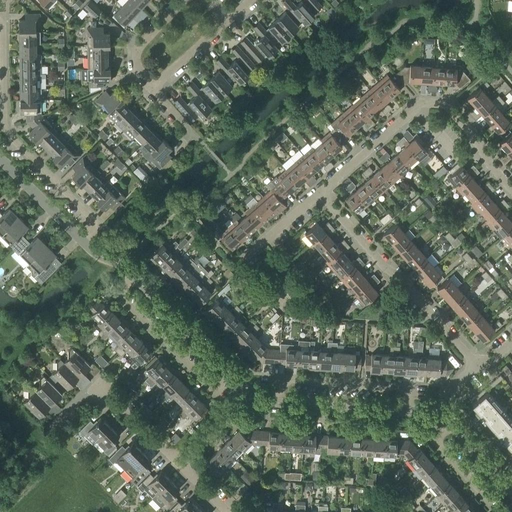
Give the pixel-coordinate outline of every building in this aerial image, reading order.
[(95,17),(101,11),(90,0),(84,7),(95,17)] [(136,15),(142,9),(132,0),(127,0),(122,6),(132,16),(135,13),(136,15)] [(132,0),(142,9),(147,3),(146,2),(147,0),(132,0)] [(302,19),(293,9),(296,7),(289,0),(284,0),(282,2),(290,11),(287,14),(285,12),(277,20),(290,35),(299,27),(296,25),(302,20),(302,19)] [(321,6),(315,0),(305,0),(306,1),(303,3),(301,1),(296,7),(293,9),(302,19),(302,20),(306,24),(315,16),(313,14),(321,6)] [(126,26),(132,20),(130,18),(132,16),(122,6),(114,15),(126,26)] [(19,33),(21,33),(36,32),(36,21),(40,21),(40,14),(27,15),(27,20),(25,20),(19,21),(19,33)] [(290,35),(277,20),(268,27),(270,29),(267,32),(259,23),(253,28),(262,37),(264,35),(274,45),(279,40),(282,42),(290,35)] [(101,34),(101,28),(88,28),(88,35),(87,35),(87,46),(107,46),(107,47),(110,47),(109,34),(101,34)] [(40,44),(40,32),(36,32),(21,33),(21,36),(19,36),(20,44),(36,44),(40,44)] [(274,45),(264,35),(262,37),(256,42),(258,44),(254,47),(246,37),(241,42),(258,62),(267,54),(269,57),(278,49),(274,45)] [(36,44),(20,44),(20,52),(22,52),(22,55),(36,55),(36,44)] [(107,49),(107,47),(107,46),(87,46),(87,58),(109,57),(109,49),(107,49)] [(255,65),(237,46),(232,50),(240,60),(237,63),(235,61),(229,66),(227,68),(236,79),(240,83),(248,75),(246,73),(255,65)] [(22,59),(20,59),(20,67),(42,67),(42,55),(36,55),(22,55),(22,59)] [(236,79),(227,68),(229,66),(221,56),(215,61),(224,71),(221,73),(219,71),(210,79),(224,94),(232,86),(230,84),(236,79)] [(108,69),(108,68),(108,66),(110,65),(109,57),(87,58),(87,69),(108,69)] [(445,68),(445,65),(445,64),(433,63),(433,67),(432,83),(443,84),(444,68),(445,68)] [(361,64),(355,70),(354,71),(358,76),(365,69),(361,64)] [(462,71),(462,68),(460,66),(456,66),(456,65),(445,64),(445,65),(445,68),(444,68),(443,84),(456,84),(460,89),(470,79),(462,71)] [(420,82),(421,66),(410,65),(410,67),(404,67),(395,75),(404,85),(409,81),(420,82)] [(432,83),(433,67),(421,66),(420,82),(432,83)] [(42,67),(20,67),(20,75),(22,75),(22,78),(41,78),(45,78),(45,74),(42,74),(42,67)] [(110,81),(110,68),(108,68),(108,69),(87,69),(87,81),(89,81),(89,87),(102,87),(102,81),(110,81)] [(404,85),(395,75),(390,79),(387,75),(378,83),(391,97),(404,85)] [(22,82),(20,82),(20,90),(37,89),(41,89),(41,78),(22,78),(22,82)] [(224,94),(210,79),(202,86),(204,89),(200,91),(192,82),(187,87),(195,96),(198,94),(207,104),(213,99),(215,101),(224,94)] [(382,105),(391,97),(378,83),(370,90),(382,105)] [(476,108),(488,97),(479,88),(467,98),(476,108)] [(37,89),(20,90),(20,98),(22,98),(22,100),(22,101),(37,101),(41,101),(41,89),(37,89)] [(374,112),(382,105),(370,90),(361,98),(374,112)] [(123,100),(114,91),(109,97),(104,93),(95,102),(100,106),(103,103),(110,111),(111,111),(121,101),(122,102),(123,100)] [(207,104),(198,94),(195,96),(189,101),(191,103),(188,106),(180,97),(174,102),(192,121),(200,114),(203,116),(211,108),(207,104)] [(498,104),(502,100),(498,95),(494,99),(498,104)] [(484,117),(496,106),(488,97),(476,108),(484,117)] [(371,127),(375,123),(369,117),(374,112),(361,98),(353,106),(365,120),(367,122),(371,127)] [(26,118),(29,118),(29,121),(41,116),(41,112),(41,102),(48,102),(48,100),(41,101),(37,101),(22,101),(22,100),(20,101),(20,105),(20,113),(26,113),(26,118)] [(124,104),(122,102),(121,101),(111,111),(110,111),(107,114),(115,123),(131,108),(125,102),(124,104)] [(357,127),(365,120),(353,106),(344,113),(357,127)] [(492,126),(504,115),(496,106),(484,117),(492,126)] [(315,116),(319,113),(314,107),(311,110),(315,116)] [(124,131),(137,117),(135,115),(136,113),(131,108),(115,123),(124,131)] [(343,140),(357,127),(344,113),(330,125),(334,129),(343,140)] [(500,135),(507,128),(506,127),(510,123),(504,115),(492,126),(500,135)] [(37,142),(39,140),(51,127),(43,119),(44,118),(41,116),(29,121),(34,127),(29,133),(37,142)] [(140,120),(137,117),(124,131),(132,139),(135,136),(135,135),(147,124),(141,118),(140,120)] [(143,143),(153,133),(151,131),(152,130),(147,124),(135,135),(135,136),(143,143)] [(45,149),(60,135),(51,127),(39,140),(41,142),(40,144),(45,149)] [(503,148),(511,140),(511,133),(507,128),(500,135),(503,139),(499,143),(503,148)] [(333,155),(342,147),(339,143),(343,140),(334,129),(320,141),(322,143),(333,155)] [(156,136),(153,133),(143,143),(138,148),(142,152),(142,153),(142,154),(143,155),(143,156),(144,157),(145,158),(151,152),(163,140),(157,134),(156,136)] [(55,156),(65,146),(68,143),(60,135),(45,149),(51,155),(53,154),(54,156),(55,156)] [(410,143),(404,137),(400,140),(404,144),(406,147),(417,159),(419,162),(428,154),(415,139),(410,143)] [(159,169),(161,167),(170,158),(166,154),(172,148),(163,139),(163,140),(151,152),(145,158),(146,159),(147,160),(149,160),(150,161),(151,161),(159,169)] [(511,157),(511,156),(511,140),(503,148),(511,157)] [(67,160),(72,164),(81,155),(76,151),(68,143),(65,146),(55,156),(54,156),(53,157),(62,166),(67,160)] [(324,163),(333,155),(322,143),(314,150),(324,163)] [(408,166),(417,159),(406,147),(398,154),(408,166)] [(316,170),(324,163),(314,150),(312,148),(303,156),(316,170)] [(402,176),(410,169),(408,166),(398,154),(389,162),(402,176)] [(313,184),(317,181),(311,174),(316,170),(303,156),(295,163),(313,184)] [(81,186),(83,184),(82,183),(95,170),(87,162),(83,158),(74,166),(78,171),(72,177),(81,186)] [(121,171),(125,166),(121,161),(116,166),(121,171)] [(393,184),(402,176),(389,162),(380,169),(391,181),(391,182),(393,184)] [(313,184),(295,163),(286,171),(298,185),(304,180),(310,187),(313,184)] [(472,173),(477,169),(473,165),(467,171),(462,166),(447,179),(455,188),(470,175),(472,173)] [(89,193),(100,181),(96,177),(100,173),(96,169),(95,170),(82,183),(83,184),(85,186),(83,187),(89,193)] [(385,191),(393,184),(391,182),(391,181),(380,169),(372,177),(382,189),(383,188),(385,191)] [(276,177),(271,181),(285,196),(298,185),(286,171),(277,178),(276,177)] [(465,194),(477,183),(470,175),(455,188),(462,196),(465,194)] [(382,189),(372,177),(363,184),(374,196),(373,197),(375,199),(385,191),(383,188),(382,189)] [(98,199),(113,185),(109,181),(104,185),(100,181),(89,193),(95,199),(96,197),(98,199)] [(262,198),(275,212),(277,215),(285,207),(280,201),(284,198),(285,196),(271,181),(266,185),(270,191),(262,198)] [(473,203),(485,192),(477,183),(465,194),(472,202),(473,203)] [(365,204),(373,197),(374,196),(363,184),(354,192),(365,204)] [(115,208),(124,199),(125,198),(113,185),(98,199),(96,201),(105,210),(111,204),(115,208)] [(365,204),(354,192),(346,199),(358,214),(367,206),(365,204)] [(480,211),(492,200),(485,192),(473,203),(472,202),(469,204),(477,213),(480,211)] [(231,198),(228,194),(223,198),(226,202),(231,198)] [(429,195),(424,199),(431,208),(436,204),(429,195)] [(253,198),(250,201),(266,220),(274,214),(275,212),(262,198),(257,202),(253,198)] [(488,220),(500,209),(492,200),(480,211),(487,219),(488,220)] [(258,227),(266,220),(250,201),(246,204),(250,208),(245,213),(247,215),(258,227)] [(120,203),(115,208),(119,211),(124,206),(120,203)] [(0,233),(1,235),(18,218),(9,209),(1,216),(0,214),(0,233)] [(492,231),(507,218),(500,209),(488,220),(487,219),(484,222),(492,231)] [(380,221),(383,225),(391,218),(388,214),(380,221)] [(249,235),(258,227),(247,215),(239,223),(249,235)] [(230,230),(241,242),(249,235),(239,223),(237,221),(233,216),(229,219),(233,224),(228,228),(230,230)] [(14,250),(25,239),(21,235),(28,228),(18,218),(1,235),(11,244),(9,246),(14,250)] [(501,239),(503,237),(511,228),(511,222),(507,218),(492,231),(500,239),(501,239)] [(447,225),(454,233),(460,227),(453,220),(447,225)] [(309,246),(313,243),(325,232),(317,223),(304,235),(303,237),(303,240),(309,246)] [(392,243),(404,233),(396,224),(384,234),(392,243)] [(241,242),(230,230),(228,228),(223,232),(219,228),(215,231),(219,236),(221,238),(232,250),(241,242)] [(508,248),(511,244),(511,228),(503,237),(501,239),(500,239),(508,248)] [(404,233),(392,243),(399,252),(411,241),(410,240),(415,236),(409,229),(404,233)] [(321,252),(333,241),(325,232),(313,243),(321,252)] [(461,233),(457,237),(461,242),(465,238),(461,233)] [(442,244),(446,240),(442,236),(438,240),(442,244)] [(37,237),(34,239),(29,244),(25,239),(14,250),(19,255),(20,254),(29,263),(46,246),(37,237)] [(170,247),(161,238),(147,251),(151,255),(149,257),(157,265),(177,245),(174,242),(170,247)] [(176,253),(189,241),(185,238),(177,246),(177,245),(157,265),(165,273),(181,258),(176,253)] [(342,248),(347,244),(344,240),(337,246),(333,241),(321,252),(328,260),(340,249),(342,248)] [(407,260),(419,250),(411,241),(399,252),(407,260)] [(195,249),(201,254),(207,249),(201,243),(195,249)] [(56,256),(51,251),(46,246),(29,263),(25,267),(30,272),(30,275),(39,285),(40,284),(40,285),(54,271),(52,268),(53,267),(49,263),(53,258),(56,256)] [(336,269),(348,258),(340,249),(328,260),(325,262),(333,271),(335,269),(336,269)] [(414,269),(426,258),(419,250),(407,260),(414,269)] [(355,267),(357,265),(362,261),(359,257),(352,263),(348,258),(336,269),(335,269),(333,271),(340,280),(355,267)] [(186,263),(181,258),(165,273),(173,281),(173,282),(187,268),(189,266),(193,262),(190,259),(186,263)] [(422,277),(434,267),(426,258),(414,269),(422,277)] [(200,262),(196,259),(193,262),(189,266),(187,268),(173,282),(182,290),(184,288),(183,287),(195,276),(202,269),(198,264),(200,262)] [(351,286),(363,275),(355,267),(340,280),(347,288),(350,286),(351,286)] [(430,286),(442,276),(434,267),(422,277),(430,286)] [(494,277),(498,274),(492,267),(488,270),(494,277)] [(192,296),(209,278),(213,274),(210,271),(207,274),(202,269),(195,276),(183,287),(184,288),(192,296)] [(358,294),(370,284),(363,275),(351,286),(358,294)] [(200,304),(214,290),(208,285),(213,281),(209,278),(192,296),(200,304)] [(445,298),(457,287),(449,278),(437,289),(445,298)] [(212,320),(214,318),(226,307),(225,307),(228,304),(223,299),(227,296),(225,294),(231,288),(228,284),(218,295),(219,296),(217,298),(211,304),(204,312),(212,320)] [(364,305),(364,304),(378,293),(370,284),(358,294),(356,296),(364,305)] [(453,306),(465,296),(457,287),(445,298),(453,306)] [(499,296),(504,292),(500,288),(491,297),(490,298),(493,301),(499,296)] [(263,302),(266,299),(258,291),(257,292),(255,294),(254,294),(263,302)] [(460,315),(472,305),(465,296),(453,306),(460,315)] [(102,304),(97,300),(87,310),(100,323),(98,325),(112,312),(114,309),(105,301),(102,304)] [(468,324),(480,313),(472,305),(460,315),(468,324)] [(222,326),(234,315),(226,307),(214,318),(222,326)] [(236,313),(234,315),(222,326),(230,334),(242,323),(237,318),(243,312),(240,309),(236,313)] [(112,312),(98,325),(103,330),(98,334),(102,337),(108,331),(109,331),(120,320),(112,312)] [(475,332),(487,322),(480,313),(468,324),(475,332)] [(102,337),(98,340),(102,343),(108,337),(114,342),(128,328),(120,320),(109,331),(108,331),(102,337)] [(252,329),(256,325),(252,321),(246,327),(242,323),(230,334),(228,337),(236,344),(238,342),(250,331),(252,329)] [(483,341),(495,331),(487,322),(475,332),(483,341)] [(128,328),(114,342),(118,346),(114,350),(119,354),(123,350),(122,349),(124,347),(125,348),(136,336),(128,328)] [(244,353),(247,351),(258,339),(250,331),(238,342),(236,344),(244,353)] [(136,336),(125,348),(132,355),(129,357),(130,358),(147,342),(146,342),(144,344),(136,336)] [(274,364),(275,350),(268,350),(258,339),(247,351),(255,359),(256,358),(262,363),(274,364)] [(309,347),(310,341),(305,341),(299,340),(298,345),(297,365),(308,366),(309,350),(309,347)] [(320,367),(320,370),(331,371),(331,368),(333,340),(332,340),(328,340),(327,347),(320,347),(320,351),(321,351),(320,367)] [(147,342),(130,358),(134,362),(131,366),(134,370),(154,350),(147,342)] [(418,354),(418,342),(414,342),(413,357),(406,357),(405,376),(416,376),(416,373),(417,357),(417,354),(418,354)] [(331,368),(331,371),(342,372),(343,369),(344,353),(343,353),(336,352),(337,343),(333,343),(331,368)] [(275,350),(274,364),(297,365),(298,345),(281,344),(280,350),(275,350)] [(394,356),(395,353),(395,347),(390,346),(389,356),(383,355),(382,371),(393,372),(394,356)] [(79,378),(84,374),(82,372),(89,365),(72,347),(68,352),(68,359),(64,363),(79,378)] [(360,370),(361,356),(355,355),(355,353),(356,350),(344,349),(343,353),(344,353),(343,369),(360,370)] [(308,366),(308,369),(320,370),(320,367),(321,351),(320,351),(314,350),(309,350),(308,366)] [(382,371),(383,355),(371,354),(371,356),(365,356),(364,370),(370,370),(370,373),(382,374),(382,371)] [(446,375),(453,369),(447,361),(441,361),(441,356),(429,355),(428,358),(429,358),(428,374),(446,375)] [(149,385),(155,379),(169,364),(160,356),(144,371),(149,377),(143,383),(147,387),(149,385)] [(406,357),(394,356),(393,372),(393,375),(405,376),(406,357)] [(429,358),(428,358),(417,357),(416,373),(428,374),(429,358)] [(75,382),(79,378),(64,363),(61,359),(57,363),(57,370),(50,377),(56,383),(58,380),(66,388),(73,380),(75,382)] [(160,388),(163,386),(175,375),(174,374),(176,372),(169,364),(155,379),(149,385),(151,387),(155,383),(160,388)] [(164,401),(175,391),(183,383),(175,375),(163,386),(167,390),(161,397),(163,399),(164,401)] [(490,426),(505,412),(488,392),(503,379),(500,375),(470,402),(473,405),(472,405),(490,426)] [(47,379),(44,376),(40,380),(40,387),(36,391),(51,406),(55,402),(53,400),(61,393),(53,385),(56,383),(50,377),(47,379)] [(179,402),(191,391),(183,383),(175,391),(164,401),(167,403),(174,397),(179,402)] [(47,411),(51,406),(36,391),(32,387),(28,391),(28,398),(24,403),(37,416),(45,409),(47,411)] [(181,416),(186,412),(199,399),(191,391),(179,402),(184,406),(177,413),(181,416)] [(206,408),(207,407),(199,399),(186,412),(181,416),(184,419),(188,415),(193,421),(197,417),(206,408)] [(206,408),(197,417),(199,420),(203,417),(208,411),(206,408)] [(511,449),(511,448),(511,419),(505,412),(490,426),(511,449)] [(156,415),(151,419),(156,424),(160,419),(156,415)] [(161,431),(169,423),(163,417),(155,425),(161,431)] [(96,441),(110,427),(102,418),(95,425),(90,421),(79,432),(92,445),(96,441)] [(108,456),(117,447),(112,443),(120,436),(110,427),(96,441),(105,450),(104,451),(108,456)] [(230,438),(242,450),(244,452),(252,444),(253,445),(254,445),(268,446),(268,448),(280,449),(281,433),(241,430),(240,431),(239,430),(230,438)] [(304,434),(303,453),(320,454),(320,449),(321,449),(322,435),(316,435),(316,432),(304,431),(304,434)] [(292,449),(293,433),(281,433),(280,449),(291,449),(292,449)] [(303,453),(304,434),(293,433),(292,449),(291,449),(291,452),(303,453)] [(339,452),(350,453),(352,437),(352,434),(340,433),(340,436),(339,452)] [(339,452),(340,436),(322,435),(321,449),(327,450),(327,452),(339,452)] [(362,454),(363,438),(352,437),(350,453),(362,454)] [(234,458),(242,450),(230,438),(222,446),(234,458)] [(373,455),(374,439),(363,438),(362,454),(373,455)] [(384,455),(385,439),(374,439),(373,455),(384,455)] [(404,455),(415,446),(410,441),(385,439),(384,455),(396,456),(396,454),(403,455),(404,455)] [(142,452),(133,443),(126,450),(122,446),(109,459),(113,463),(115,461),(124,470),(142,452)] [(226,466),(234,458),(222,446),(214,454),(226,466)] [(418,450),(415,446),(404,455),(416,468),(428,458),(420,449),(418,450)] [(136,487),(151,472),(145,467),(151,461),(142,452),(124,470),(132,479),(130,481),(136,487)] [(228,468),(226,466),(214,454),(206,463),(219,476),(228,468)] [(423,477),(435,467),(428,458),(416,468),(423,477)] [(445,474),(438,465),(435,467),(423,477),(431,486),(445,474)] [(170,480),(162,471),(155,478),(150,474),(142,483),(146,487),(148,486),(156,494),(170,480)] [(246,471),(241,476),(250,485),(255,480),(246,471)] [(438,494),(450,484),(453,482),(445,474),(431,486),(438,494)] [(167,510),(178,499),(174,495),(180,489),(170,480),(156,494),(165,503),(162,506),(167,510)] [(400,491),(403,495),(408,491),(405,487),(404,488),(399,483),(395,486),(400,491)] [(239,496),(248,488),(244,484),(235,492),(239,496)] [(446,503),(458,493),(450,484),(438,494),(435,496),(443,505),(445,503),(446,503)] [(465,501),(458,493),(446,503),(453,511),(465,501)] [(194,511),(199,508),(190,499),(183,506),(178,502),(170,511),(168,511),(194,511)] [(453,511),(470,511),(475,508),(468,499),(465,501),(453,511)]
